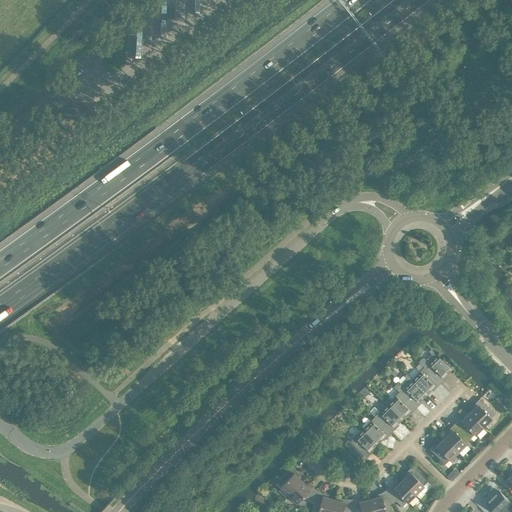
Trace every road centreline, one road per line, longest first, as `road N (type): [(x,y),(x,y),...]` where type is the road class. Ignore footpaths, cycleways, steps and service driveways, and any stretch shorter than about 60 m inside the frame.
road 1 (motorway): [(0,309),(416,0)]
road 2 (motorway): [(357,0),(0,265)]
road 3 (unclassified): [(61,451),(339,209)]
road 4 (secondary): [(117,511),(298,339)]
road 5 (unclassified): [(0,148),(151,0)]
road 6 (residential): [(306,456),(325,474),(359,484),(406,443)]
road 7 (secondary): [(388,256),(298,339)]
road 8 (secondary): [(298,339),(399,272)]
